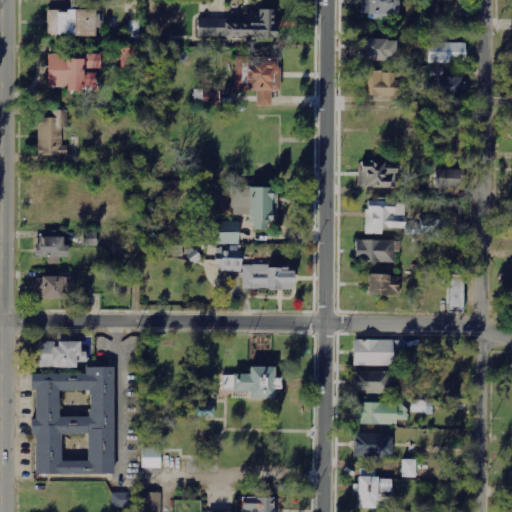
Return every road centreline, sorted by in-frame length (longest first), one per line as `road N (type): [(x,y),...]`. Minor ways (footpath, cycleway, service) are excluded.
road 1 (residential): [(321,511),(326,0)]
road 2 (residential): [(479,511),(483,0)]
road 3 (residential): [(481,329),(0,324)]
